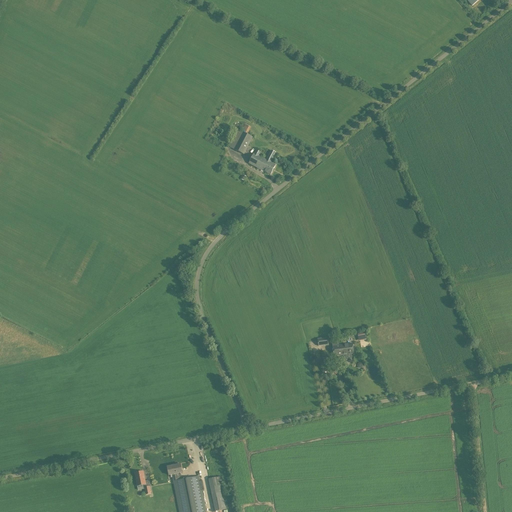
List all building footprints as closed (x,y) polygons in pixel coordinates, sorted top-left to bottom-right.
[(247,134),(251,127),(245,124),(241,132),(237,129),(228,147),(244,154),(253,138),(247,134)] [(261,155),(262,154),(260,153),(261,153),(256,150),(254,154),(249,163),(271,175),(276,165),(271,162),(276,153),(271,150),(266,160),(259,156),(259,155),(261,155)] [(319,346),(329,345),(328,338),(318,339),(319,346)] [(341,345),(343,356),(354,354),(352,343),(341,345)] [(334,357),(343,356),(341,345),(333,346),(334,357)] [(321,368),(328,367),(327,358),(320,358),(321,368)] [(206,511),(202,490),(204,489),(202,480),(200,480),(199,476),(182,480),(180,473),(182,473),(180,464),(167,467),(169,475),(172,475),(179,511),(206,511)] [(137,486),(146,485),(143,471),(135,473),(137,486)] [(215,511),(227,509),(221,476),(208,479),(215,511)]
